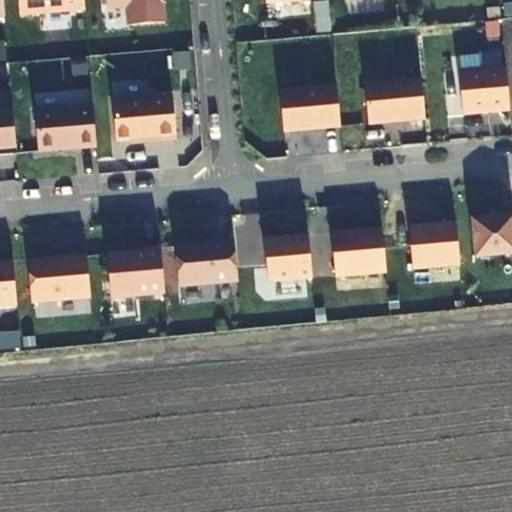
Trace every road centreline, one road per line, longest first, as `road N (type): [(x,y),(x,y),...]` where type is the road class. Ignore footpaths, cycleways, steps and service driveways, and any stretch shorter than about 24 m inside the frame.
road 1 (track): [(0,367),(511,315)]
road 2 (residential): [(234,192),(511,167)]
road 3 (residential): [(0,212),(234,192)]
road 4 (residential): [(216,0),(234,192)]
